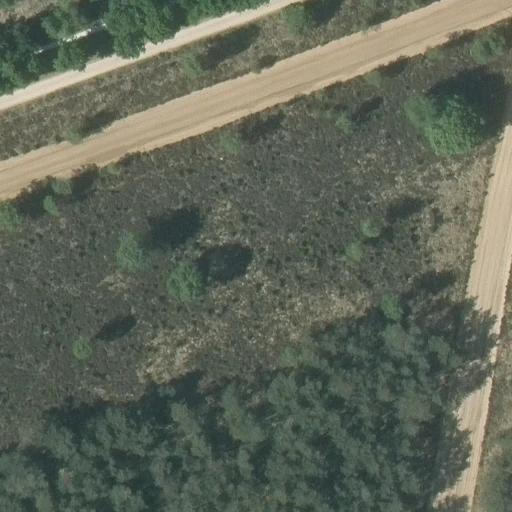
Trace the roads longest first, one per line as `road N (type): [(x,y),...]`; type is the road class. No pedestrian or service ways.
road 1 (track): [(0,179),(496,0)]
road 2 (track): [(511,148),(451,511)]
road 3 (track): [(0,103),(283,0)]
